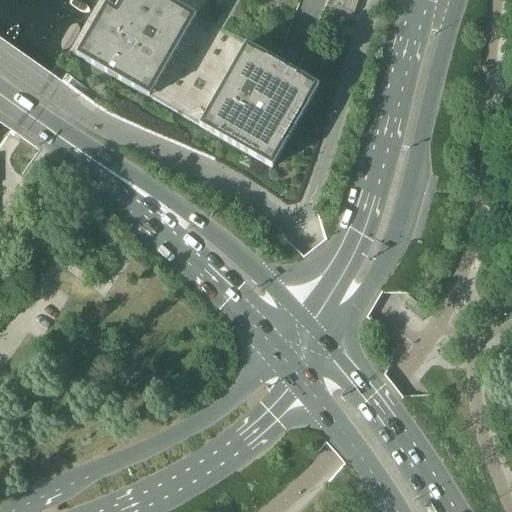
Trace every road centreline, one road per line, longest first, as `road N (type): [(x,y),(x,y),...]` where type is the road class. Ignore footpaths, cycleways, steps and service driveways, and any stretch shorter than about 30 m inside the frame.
road 1 (tertiary): [(330,350),(394,235),(456,0)]
road 2 (tertiary): [(421,0),(356,232),(304,320)]
road 3 (secondary): [(277,355),(233,400),(181,432),(14,511)]
road 4 (secondary): [(120,511),(252,437),(303,384)]
road 5 (secondary): [(447,511),(395,428),(330,350)]
road 6 (secondary): [(0,96),(158,206)]
road 7 (secondary): [(158,206),(188,259),(277,355)]
road 8 (secondary): [(304,320),(194,219),(158,206)]
road 9 (secondary): [(303,384),(396,511)]
